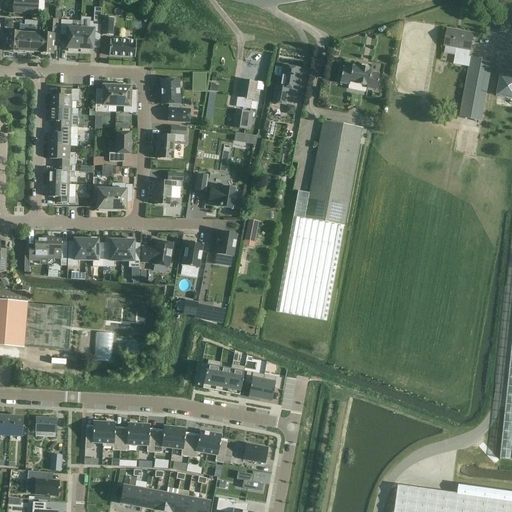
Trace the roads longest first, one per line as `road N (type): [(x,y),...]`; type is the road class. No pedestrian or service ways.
road 1 (residential): [(277,511),(288,448),(288,432),(277,424),(174,404),(0,393)]
road 2 (residential): [(35,72),(139,74),(144,116),(134,226)]
road 3 (residential): [(40,224),(35,72)]
